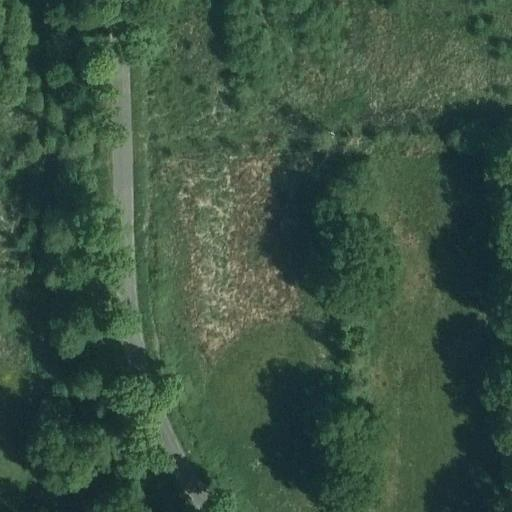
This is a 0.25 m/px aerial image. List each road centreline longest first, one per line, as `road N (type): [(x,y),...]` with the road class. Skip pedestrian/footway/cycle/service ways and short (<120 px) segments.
road 1 (tertiary): [(215,511),(153,412),(130,329),(116,0)]
road 2 (track): [(85,511),(118,447),(153,412)]
